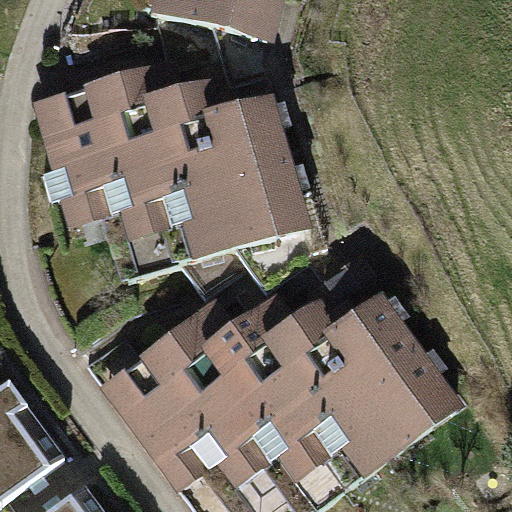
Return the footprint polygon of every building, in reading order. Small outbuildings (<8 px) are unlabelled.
[(145,0),(142,14),(267,46),(278,0),(145,0)] [(138,113),(157,108),(147,78),(65,102),(74,132),(50,139),(60,172),(44,177),(53,206),(73,200),(74,202),(102,193),(123,187),(113,151),(146,142),(138,113)] [(216,122),(208,93),(157,108),(138,113),(146,142),(113,151),(123,187),(102,193),(130,286),(233,256),(206,163),(249,150),(239,116),(216,122)] [(233,256),(305,235),(268,108),(239,116),(249,150),(206,163),(233,256)] [(378,307),(354,325),(391,375),(330,419),(369,474),(455,413),(378,307)] [(391,375),(354,325),(336,339),(317,314),(294,332),(311,355),(292,368),(330,419),(391,375)] [(311,355),(294,332),(275,345),(257,320),(230,340),(248,364),(231,377),(269,428),(209,473),(237,511),(317,511),(369,474),(330,419),(292,368),(311,355)] [(248,364),(230,340),(213,352),(194,327),(124,378),(143,403),(124,417),(164,471),(192,450),(209,473),(269,428),(231,377),(248,364)] [(9,389),(0,395),(0,511),(29,511),(75,478),(9,389)] [(100,511),(75,478),(29,511),(100,511)]
